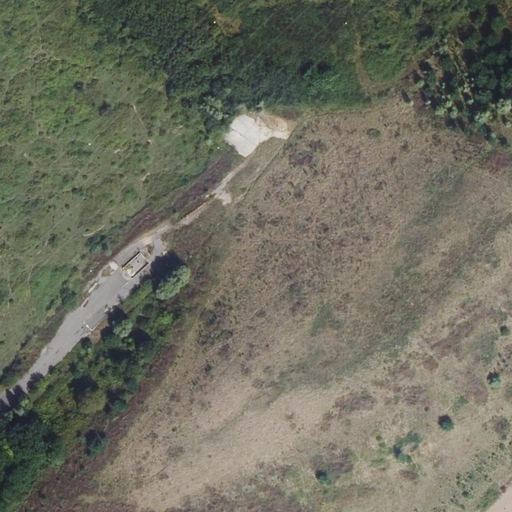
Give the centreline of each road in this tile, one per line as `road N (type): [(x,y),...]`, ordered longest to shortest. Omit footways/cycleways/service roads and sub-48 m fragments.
road 1 (track): [(76,332),(108,253),(151,211),(271,129)]
road 2 (unclassified): [(0,406),(119,290)]
